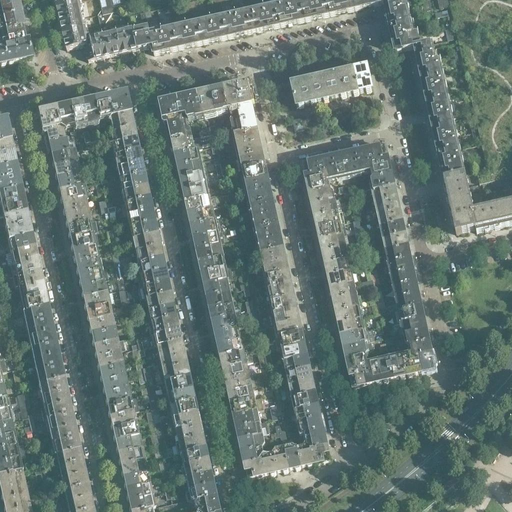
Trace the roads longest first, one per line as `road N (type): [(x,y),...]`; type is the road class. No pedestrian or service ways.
road 1 (residential): [(229,511),(136,77)]
road 2 (residential): [(12,101),(104,511)]
road 3 (residential): [(277,158),(341,455),(351,469)]
road 4 (residential): [(351,469),(450,381),(427,262)]
road 5 (residential): [(396,132),(373,37),(363,30),(254,53)]
road 6 (residential): [(427,262),(396,132)]
road 7 (residential): [(277,158),(396,132)]
road 8 (residential): [(136,77),(254,53)]
